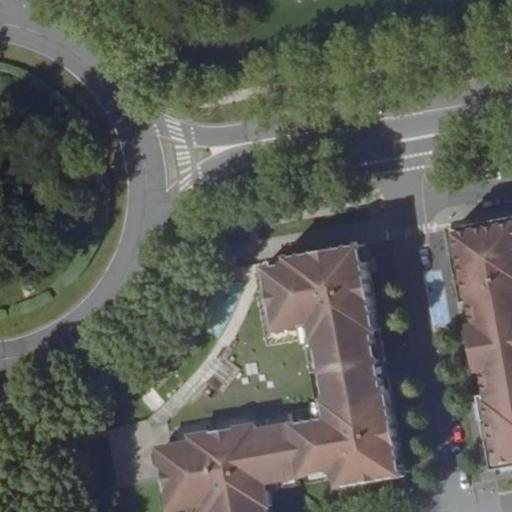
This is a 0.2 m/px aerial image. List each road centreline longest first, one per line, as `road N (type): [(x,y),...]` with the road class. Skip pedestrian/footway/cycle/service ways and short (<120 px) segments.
road 1 (residential): [(401,205),(455,511)]
road 2 (secondary): [(29,357),(92,321),(126,279),(144,229)]
road 3 (secondary): [(273,140),(187,134),(110,85)]
road 4 (secondary): [(144,229),(187,190),(273,140)]
road 5 (secondary): [(144,229),(147,178),(136,129),(110,85)]
road 6 (secondary): [(386,120),(511,98)]
